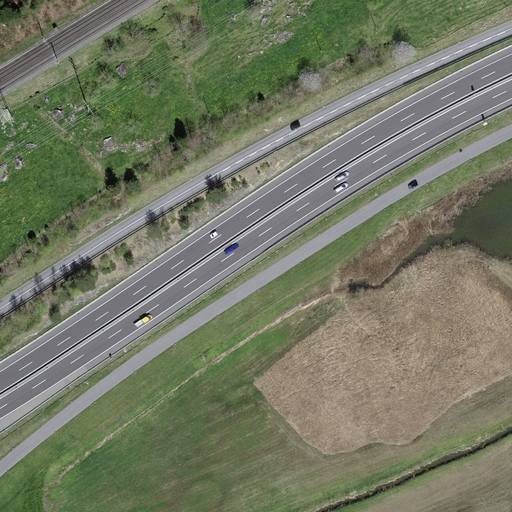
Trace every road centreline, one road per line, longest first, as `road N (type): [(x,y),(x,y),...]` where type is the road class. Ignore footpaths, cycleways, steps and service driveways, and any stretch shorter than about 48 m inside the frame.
road 1 (unclassified): [(511,131),(427,175),(168,339),(0,468)]
road 2 (motorway): [(0,408),(373,162),(511,89)]
road 3 (motorway): [(511,64),(366,141),(0,382)]
road 4 (tertiary): [(511,27),(247,152),(0,306)]
